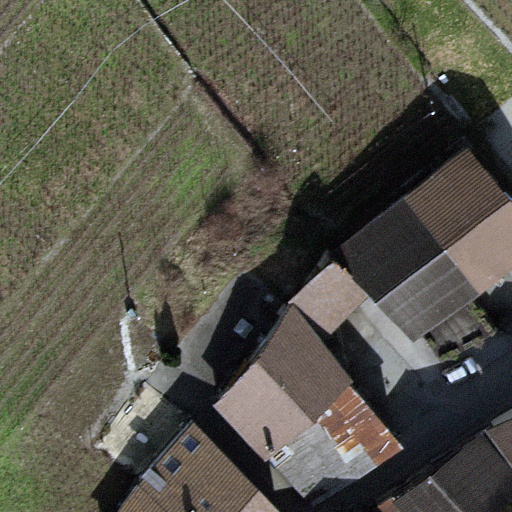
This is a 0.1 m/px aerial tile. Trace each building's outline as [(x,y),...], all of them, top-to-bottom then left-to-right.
[(319,251),(276,303),(312,346),(360,294),(408,341),(511,252),(511,213),(453,147),(319,251)] [(276,303),(207,403),(257,457),(336,375),(312,346),(276,303)] [(511,400),(474,427),(511,481),(511,400)] [(182,424),(108,511),(267,511),(268,511),(182,424)] [(477,511),(511,490),(511,481),(474,427),(358,510),(360,511),(477,511)]
